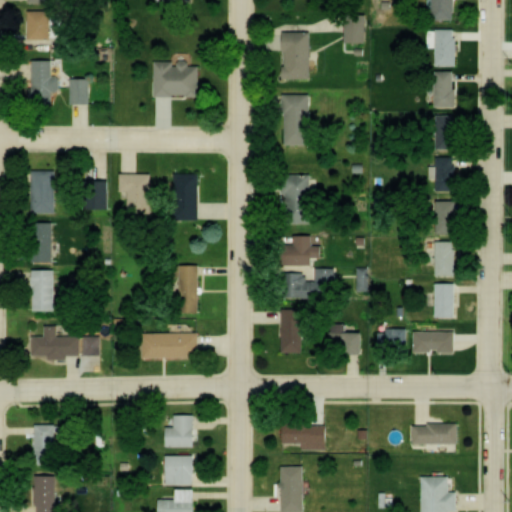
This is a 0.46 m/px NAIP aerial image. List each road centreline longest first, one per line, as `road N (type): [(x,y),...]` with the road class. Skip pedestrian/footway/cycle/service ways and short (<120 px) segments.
road 1 (residential): [(498,511),(494,0)]
road 2 (residential): [(243,511),(242,0)]
road 3 (residential): [(511,392),(0,392)]
road 4 (residential): [(244,143),(0,143)]
road 5 (residential): [(0,511),(0,392)]
